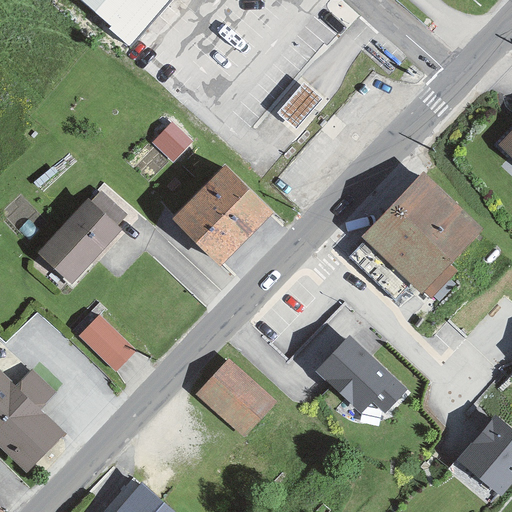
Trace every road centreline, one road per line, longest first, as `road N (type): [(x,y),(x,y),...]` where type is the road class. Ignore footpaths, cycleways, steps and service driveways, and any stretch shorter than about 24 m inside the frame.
road 1 (secondary): [(49,511),(303,242)]
road 2 (secondary): [(303,242),(511,20)]
road 3 (residential): [(303,242),(465,387)]
